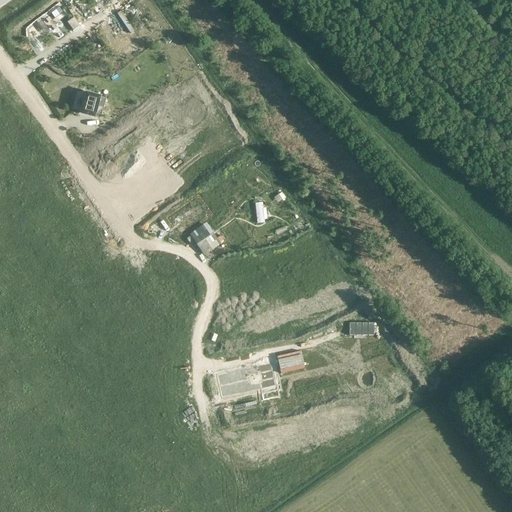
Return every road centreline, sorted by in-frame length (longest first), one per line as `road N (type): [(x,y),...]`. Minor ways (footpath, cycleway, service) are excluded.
road 1 (residential): [(150,244),(132,239),(0,59)]
road 2 (residential): [(196,369),(198,329),(214,287),(191,256),(150,244)]
road 3 (residential): [(196,369),(341,332)]
